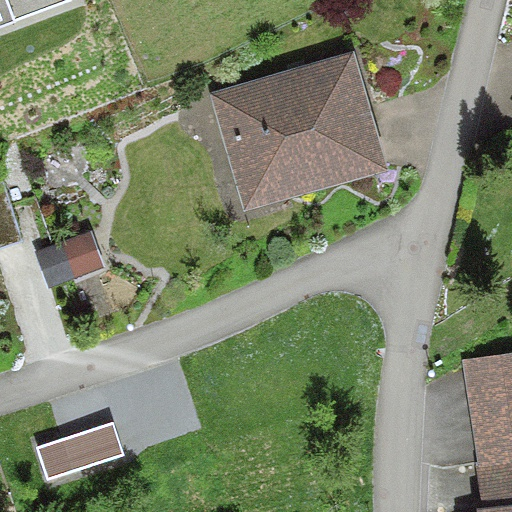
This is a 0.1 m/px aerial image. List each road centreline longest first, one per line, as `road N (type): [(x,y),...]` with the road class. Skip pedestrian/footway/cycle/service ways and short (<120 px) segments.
road 1 (residential): [(0,396),(196,332),(317,276),(417,276)]
road 2 (residential): [(485,0),(417,276)]
road 3 (residential): [(417,276),(403,363),(396,511)]
